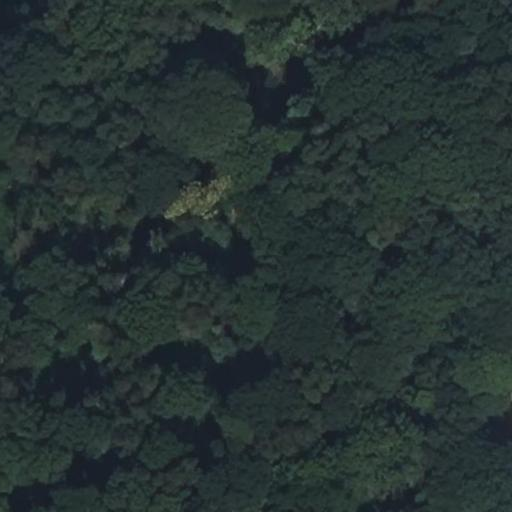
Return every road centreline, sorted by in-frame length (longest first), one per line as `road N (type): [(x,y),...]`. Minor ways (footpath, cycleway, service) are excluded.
road 1 (track): [(302,0),(232,454),(480,486)]
road 2 (track): [(486,511),(451,371),(511,294)]
